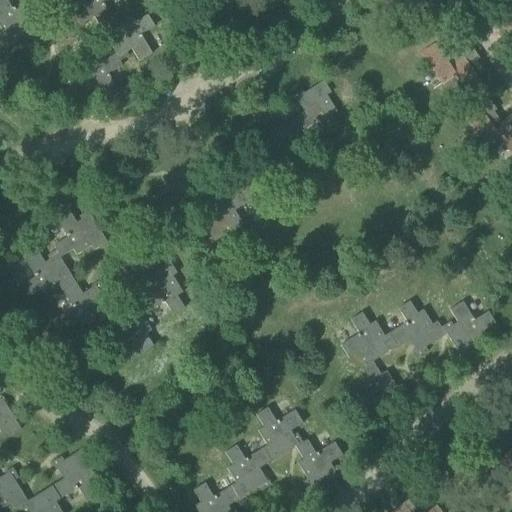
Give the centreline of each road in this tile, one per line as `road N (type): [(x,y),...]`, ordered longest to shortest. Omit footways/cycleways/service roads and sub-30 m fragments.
road 1 (residential): [(334,0),(298,37),(146,118),(0,175)]
road 2 (residential): [(345,511),(434,423),(511,368)]
road 3 (residential): [(0,373),(111,445),(161,511)]
